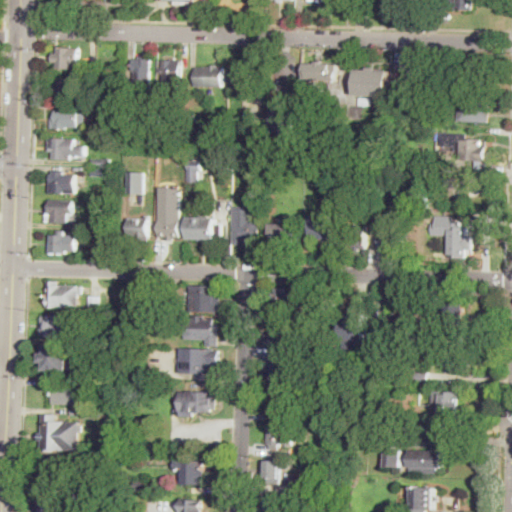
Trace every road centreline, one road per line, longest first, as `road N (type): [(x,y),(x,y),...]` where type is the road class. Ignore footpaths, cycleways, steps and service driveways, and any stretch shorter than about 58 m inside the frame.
road 1 (residential): [(13,266),(511,278)]
road 2 (residential): [(511,41),(20,28)]
road 3 (secondary): [(4,511),(13,266)]
road 4 (residential): [(238,511),(248,271)]
road 5 (secondary): [(16,165),(20,0)]
